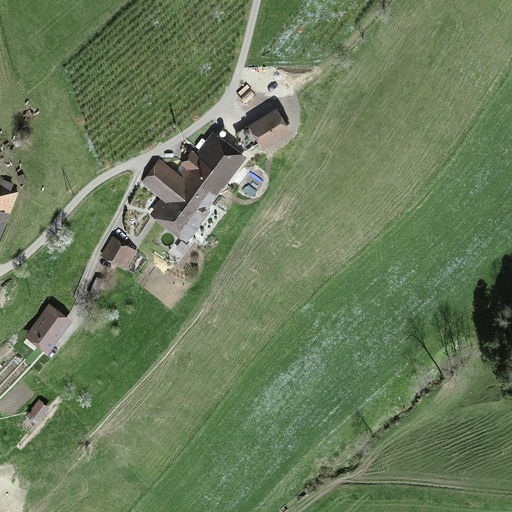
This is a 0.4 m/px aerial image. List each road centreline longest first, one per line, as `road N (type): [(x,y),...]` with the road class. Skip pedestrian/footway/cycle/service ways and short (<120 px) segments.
road 1 (track): [(303,511),(416,422),(511,406)]
road 2 (track): [(226,99),(247,114),(263,114),(388,0)]
